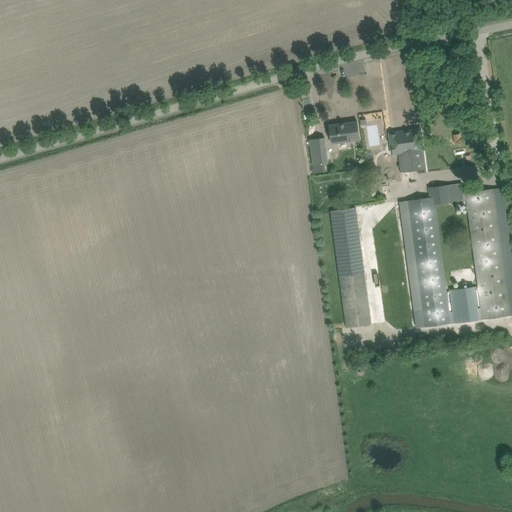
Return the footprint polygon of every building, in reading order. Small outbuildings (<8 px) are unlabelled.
[(329,126),(331,144),(360,140),(357,122),(329,126)] [(392,155),(398,154),(401,173),(426,169),(423,150),(420,130),(389,134),(392,155)] [(325,137),(309,139),(311,153),(327,151),(325,137)] [(324,163),(313,165),(314,173),(325,171),(324,163)] [(464,193),(463,183),(450,185),(428,188),(430,198),(400,201),(417,328),(510,316),(493,189),(464,193)] [(356,207),(331,211),(346,327),(371,324),(356,207)]
